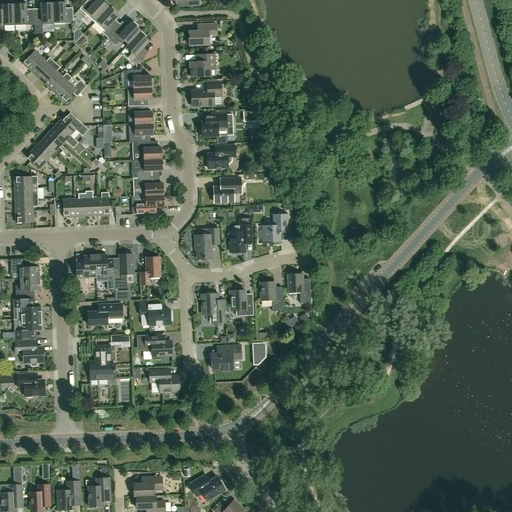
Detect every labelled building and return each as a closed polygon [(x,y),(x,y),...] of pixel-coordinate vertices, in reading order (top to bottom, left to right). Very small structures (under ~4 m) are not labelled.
[(109,7),(101,0),(96,0),(94,3),(89,0),(87,0),(80,9),(90,18),(92,16),(96,20),(95,22),(109,7)] [(67,10),(65,8),(65,1),(58,2),(58,3),(53,3),(54,24),(73,23),(73,9),(67,10)] [(48,3),(48,2),(41,2),(41,9),(40,11),(34,11),(34,25),(35,34),(42,33),(42,25),(54,24),(53,3),(48,3)] [(12,26),(15,26),(14,4),(9,5),(9,3),(2,4),(2,9),(2,11),(0,13),(0,12),(0,29),(1,29),(4,26),(12,26)] [(28,11),(26,10),(26,3),(19,3),(19,4),(14,4),(15,26),(34,25),(34,11),(28,11)] [(107,38),(118,27),(120,24),(115,20),(119,16),(109,7),(95,22),(104,31),(102,33),(107,38)] [(126,47),(141,31),(131,22),(123,31),(118,27),(107,38),(116,46),(119,42),(121,44),(124,41),(128,44),(126,47)] [(189,46),(209,45),(208,35),(217,34),(216,24),(198,25),(198,31),(189,32),(189,46)] [(74,41),(76,43),(83,34),(77,29),(73,29),(74,41)] [(136,65),(145,56),(140,51),(149,41),(140,33),(141,31),(126,47),(132,53),(128,58),(136,65)] [(77,42),(81,47),(86,42),(81,38),(77,42)] [(31,72),(43,59),(34,51),(23,64),(31,72)] [(195,55),(195,62),(190,62),(191,77),(211,77),(210,71),(210,70),(210,66),(215,66),(215,54),(200,55),(195,55)] [(55,63),(50,58),(46,61),(43,59),(31,72),(40,79),(55,63)] [(48,87),(60,74),(57,71),(60,67),(55,63),(40,79),(48,87)] [(128,89),(133,88),(151,88),(151,87),(152,86),(152,82),(151,80),(151,76),(138,76),(138,70),(127,71),(128,89)] [(72,78),(66,73),(63,77),(60,74),(48,87),(56,95),(72,78)] [(74,87),(68,82),(72,78),(56,95),(65,103),(73,93),(77,97),(87,86),(80,80),(74,87)] [(192,106),(214,105),(214,96),(222,95),(221,83),(207,83),(207,90),(191,91),(192,106)] [(128,106),(140,106),(139,100),(152,99),(151,95),(153,93),(153,89),(151,88),(133,88),(134,100),(128,100),(128,106)] [(140,112),(140,106),(128,106),(129,117),(133,117),(135,118),(135,124),(153,124),(153,123),(154,121),(154,118),(152,116),(152,112),(140,112)] [(449,110),(445,106),(432,117),(436,121),(438,123),(440,126),(453,115),(452,114),(449,110)] [(70,113),(67,117),(65,115),(57,124),(70,136),(76,130),(79,133),(82,136),(88,130),(86,128),(84,125),(70,113)] [(201,129),(202,137),(233,135),(232,114),(226,114),(213,115),(213,122),(199,122),(199,129),(201,129)] [(70,136),(57,124),(49,132),(62,144),(65,141),(73,148),(78,143),(70,136)] [(130,142),(136,142),(141,142),(141,136),(153,135),(153,131),(154,129),(154,125),(153,124),(135,124),(135,130),(134,132),(129,132),(130,142)] [(58,156),(63,151),(60,147),(62,144),(49,132),(42,141),(58,156)] [(54,161),(58,156),(42,141),(34,149),(47,161),(50,158),(54,161)] [(149,148),(149,142),(141,142),(136,142),(136,153),(140,153),(140,160),(139,160),(162,159),(162,158),(163,157),(163,153),(161,151),(161,147),(149,148)] [(235,145),(221,146),(214,146),(215,154),(207,154),(208,169),(228,168),(228,166),(232,161),(232,157),(236,157),(235,145)] [(39,169),(47,161),(34,149),(26,157),(39,169)] [(138,178),(139,178),(149,178),(149,171),(162,171),(162,167),(163,165),(163,161),(162,160),(162,159),(139,160),(140,172),(137,172),(138,178)] [(15,189),(32,188),(32,184),(37,184),(37,176),(14,177),(15,189)] [(146,196),(163,195),(163,194),(165,193),(164,189),(163,187),(163,183),(150,184),(150,178),(149,178),(139,178),(139,185),(140,185),(140,196),(146,196)] [(241,178),(228,178),(220,179),(220,187),(214,187),(215,202),(234,202),(233,193),(241,193),(241,178)] [(38,200),(38,192),(37,188),(32,188),(15,189),(15,200),(38,200)] [(93,198),(93,191),(85,191),(86,193),(85,193),(86,216),(98,216),(97,198),(93,198)] [(98,216),(110,215),(109,192),(101,193),(101,198),(97,198),(98,216)] [(75,217),(86,216),(85,193),(78,194),(79,199),(74,199),(75,217)] [(136,214),(152,214),(151,207),(164,207),(163,203),(165,201),(165,197),(163,196),(163,195),(146,196),(140,196),(141,203),(136,204),(136,214)] [(63,217),(75,217),(74,199),(63,200),(63,217)] [(16,212),(33,211),(33,207),(38,206),(38,200),(15,200),(16,212)] [(16,223),(34,223),(33,211),(16,212),(16,223)] [(294,231),(294,214),(273,214),(274,225),(264,225),(264,230),(261,230),(259,232),(259,237),(261,238),(265,238),(265,243),(280,243),(280,232),(295,232),(295,231),(294,231)] [(229,233),(228,233),(227,234),(227,238),(228,239),(230,239),(230,252),(245,252),(245,238),(252,237),(251,218),(239,219),(239,226),(234,226),(230,231),(230,232),(229,232),(229,233)] [(213,258),(212,244),(219,244),(219,229),(209,229),(209,235),(195,235),(195,250),(197,249),(197,259),(213,258)] [(114,289),(127,288),(126,274),(134,274),(133,254),(119,255),(120,269),(114,270),(114,277),(114,289)] [(107,289),(114,289),(114,277),(114,270),(113,265),(107,265),(107,259),(107,255),(95,256),(96,273),(96,278),(96,281),(107,281),(107,289)] [(75,260),(76,267),(76,279),(78,279),(85,278),(96,278),(96,273),(95,256),(83,256),(84,260),(75,260)] [(141,285),(150,285),(150,277),(161,277),(160,257),(146,258),(146,272),(140,272),(141,285)] [(28,267),(27,261),(15,261),(15,270),(18,273),(20,273),(20,279),(40,278),(39,266),(28,267)] [(300,279),(299,274),(288,274),(288,293),(300,293),(300,303),(311,303),(310,279),(300,279)] [(16,299),(29,299),(28,290),(40,290),(40,278),(20,279),(20,285),(15,285),(16,299)] [(275,288),(272,285),(272,282),(260,282),(261,301),(272,301),(273,311),(283,311),(282,287),(275,288)] [(245,303),(245,290),(230,291),(231,311),(243,310),(243,316),(254,315),(253,302),(245,303)] [(225,300),(218,300),(217,294),(202,295),(203,315),(213,314),(213,322),(226,322),(225,309),(225,300)] [(29,307),(29,301),(16,301),(17,308),(21,307),(22,319),(42,318),(41,306),(29,307)] [(164,330),(164,325),(171,325),(170,321),(172,321),(172,312),(170,312),(170,310),(156,310),(155,302),(139,303),(140,315),(149,315),(149,326),(154,325),(155,330),(164,330)] [(88,325),(108,324),(107,319),(122,318),(122,304),(101,305),(102,312),(88,312),(88,325)] [(36,338),(36,330),(42,330),(42,318),(22,319),(22,330),(14,331),(15,339),(27,339),(36,338)] [(165,335),(154,336),(145,336),(145,348),(146,348),(147,348),(152,352),(152,356),(152,359),(163,359),(163,356),(172,355),(172,348),(174,345),(172,342),(171,342),(171,341),(165,342),(165,335)] [(129,347),(129,336),(121,336),(121,347),(129,347)] [(36,341),(33,341),(15,341),(16,352),(20,352),(20,356),(21,357),(23,357),(23,363),(30,363),(30,365),(32,367),(36,366),(38,365),(37,363),(43,362),(43,347),(37,347),(36,341)] [(98,378),(109,378),(109,383),(116,383),(115,364),(111,364),(111,345),(94,346),(95,365),(90,365),(90,380),(98,380),(98,378)] [(241,345),(226,346),(217,346),(218,353),(212,354),(213,370),(221,369),(221,371),(233,371),(233,359),(241,358),(241,345)] [(162,376),(161,369),(149,370),(150,383),(157,382),(159,384),(160,393),(178,392),(178,390),(181,386),(179,384),(179,376),(162,376)] [(44,380),(38,380),(37,374),(27,374),(17,375),(18,387),(24,386),(25,396),(26,396),(27,398),(31,397),(32,396),(45,395),(44,380)] [(134,393),(134,378),(124,378),(124,393),(134,393)] [(225,490),(217,476),(205,483),(202,477),(189,484),(196,496),(202,493),(207,501),(225,490)] [(141,478),(142,484),(134,484),(135,497),(154,496),(153,490),(162,489),(162,477),(148,478),(141,478)] [(110,501),(110,492),(109,478),(102,478),(102,480),(96,481),(97,486),(88,486),(89,507),(103,506),(103,501),(110,501)] [(23,508),(23,497),(23,485),(22,480),(17,481),(17,485),(10,485),(10,492),(0,493),(1,511),(16,511),(16,508),(23,508)] [(74,510),(74,505),(81,505),(80,493),(80,481),(67,481),(67,490),(58,490),(59,510),(74,510)] [(44,511),(44,507),(50,507),(50,497),(49,485),(38,485),(39,492),(30,492),(30,511),(44,511)] [(145,511),(165,511),(165,501),(156,502),(156,495),(154,496),(135,497),(137,497),(137,509),(145,509),(145,511)] [(240,505),(234,500),(229,505),(224,500),(218,506),(216,504),(212,509),(214,511),(213,511),(214,511),(212,511),(243,511),(238,507),(240,505)]
